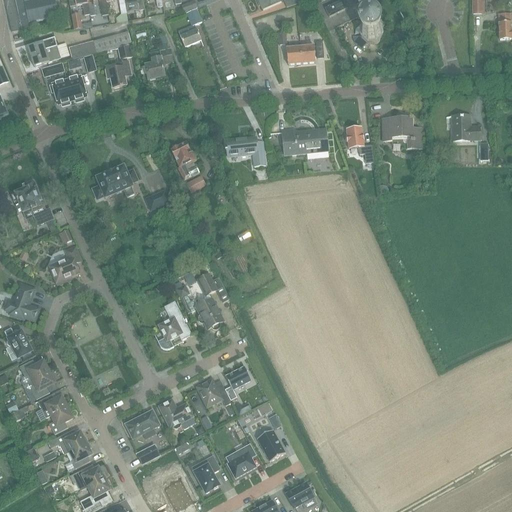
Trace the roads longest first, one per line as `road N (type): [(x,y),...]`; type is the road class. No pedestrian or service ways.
road 1 (tertiary): [(40,135),(129,112),(271,99)]
road 2 (tertiary): [(271,99),(455,83)]
road 3 (residential): [(95,422),(47,331),(60,301),(101,283)]
road 4 (residential): [(101,283),(40,135)]
